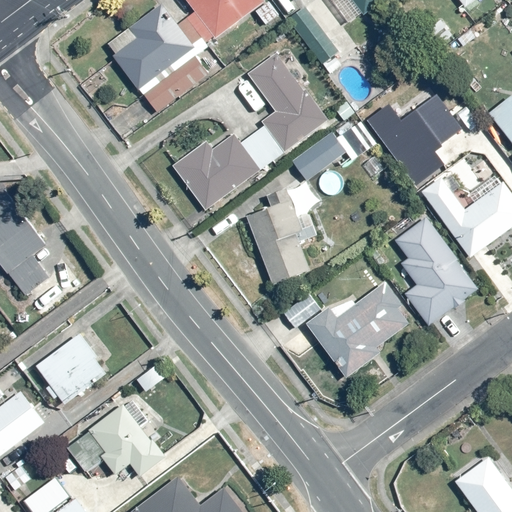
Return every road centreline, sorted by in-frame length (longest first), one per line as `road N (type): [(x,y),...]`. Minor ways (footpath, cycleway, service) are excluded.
road 1 (residential): [(0,67),(320,475)]
road 2 (residential): [(511,335),(320,475)]
